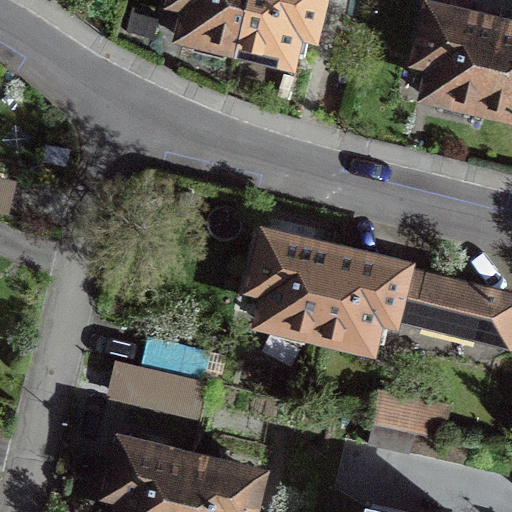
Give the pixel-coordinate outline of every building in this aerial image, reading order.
[(186,0),(194,2),(187,33),(197,35),(194,49),(226,56),(229,42),(237,44),(247,0),(186,0)] [(247,0),(237,44),(303,59),(315,0),(247,0)] [(438,59),(431,90),(441,93),(438,107),(469,114),(472,101),(482,103),(499,27),(434,12),(424,55),(438,59)] [(511,30),(499,27),(482,103),(511,109),(511,30)] [(17,182),(0,177),(0,212),(9,214),(17,182)] [(258,284),(275,288),(267,318),(278,321),(275,334),(304,341),(308,328),(316,330),(335,254),(269,238),(258,284)] [(335,254),(316,330),(382,346),(391,312),(401,270),(335,254)] [(431,278),(401,270),(391,312),(421,319),(431,278)] [(511,321),(511,298),(431,278),(421,319),(506,341),(511,321)] [(141,367),(200,382),(208,350),(149,335),(141,367)] [(200,382),(141,367),(133,398),(192,413),(200,382)] [(377,401),(373,421),(414,430),(438,436),(443,416),(445,405),(398,394),(395,405),(377,401)] [(414,430),(373,421),(368,443),(409,452),(414,430)] [(113,487),(129,491),(124,511),(177,511),(190,460),(124,444),(113,487)] [(190,460),(177,511),(246,511),(256,476),(190,460)]
